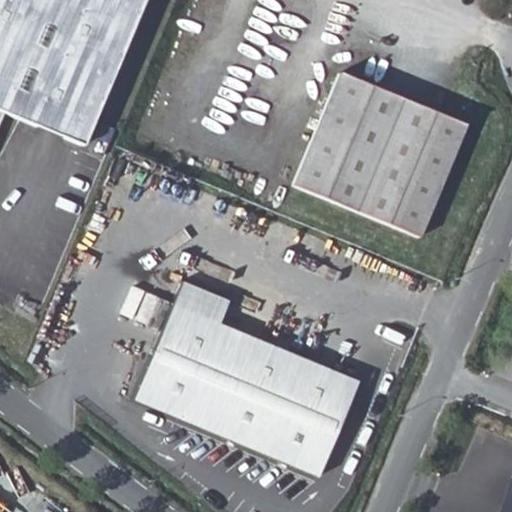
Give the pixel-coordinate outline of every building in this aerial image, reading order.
[(0,0),(0,121),(4,113),(82,147),(144,0),(0,0)] [(337,76),(290,188),(416,239),(462,127),(337,76)] [(178,281),(168,304),(214,324),(224,301),(178,281)] [(168,304),(128,399),(312,478),(321,458),(314,455),(318,446),(325,449),(353,383),(214,324),(168,304)] [(321,458),(325,449),(318,446),(314,455),(321,458)] [(511,511),(511,485),(500,511),(511,511)]
